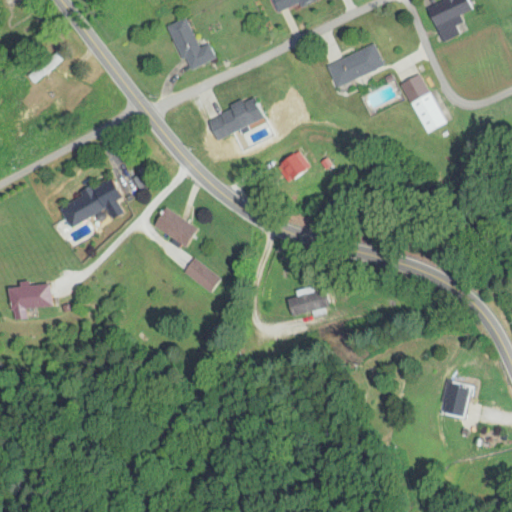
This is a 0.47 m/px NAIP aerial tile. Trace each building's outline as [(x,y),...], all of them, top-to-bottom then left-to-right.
[(320,0),(278,0),(285,15),(320,0)] [(447,42),(470,33),(464,18),(480,11),(475,0),(448,0),(433,6),(447,42)] [(193,71),(221,60),(215,43),(205,47),(193,19),(175,26),(193,71)] [(332,66),(342,88),(390,67),(380,45),(332,66)] [(429,133),(449,125),(428,74),(407,83),(429,133)] [(97,107),(85,89),(68,101),(80,119),(97,107)] [(272,120),(263,96),(213,116),(222,140),(272,120)] [(308,178),(311,160),(291,157),(289,175),(308,178)] [(63,206),(73,227),(113,208),(118,220),(131,214),(124,200),(129,198),(121,179),(63,206)] [(160,227),(191,249),(204,230),(173,208),(160,227)] [(187,274),(212,292),(222,277),(198,260),(187,274)] [(13,288),(14,317),(27,316),(27,308),(54,307),(53,287),(13,288)] [(289,300),(294,318),(335,306),(329,288),(289,300)]
